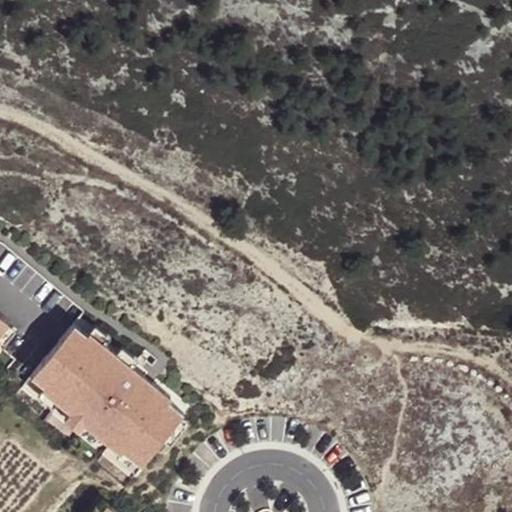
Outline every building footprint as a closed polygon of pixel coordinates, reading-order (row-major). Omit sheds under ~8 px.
[(0,339),(0,338),(0,333),(10,322),(0,313),(0,339)] [(5,343),(18,328),(10,322),(0,333),(0,338),(0,339),(5,343)] [(83,337),(70,327),(27,379),(40,390),(38,392),(53,405),(65,414),(81,428),(120,459),(122,457),(137,469),(180,417),(165,405),(167,402),(129,370),(112,357),(101,347),(85,334),(83,337)] [(91,327),(85,334),(101,347),(107,340),(91,327)] [(118,350),(112,357),(129,370),(134,363),(118,350)] [(53,405),(38,392),(32,399),(48,412),(53,405)] [(81,428),(65,414),(59,421),(75,435),(81,428)]
